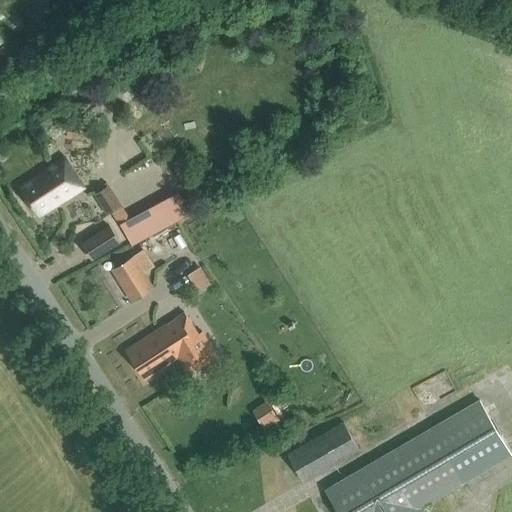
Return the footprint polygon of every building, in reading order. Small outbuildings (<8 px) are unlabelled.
[(39,214),(84,185),(65,156),(19,186),(39,214)] [(92,194),(106,214),(122,204),(107,184),(92,194)] [(147,207),(119,222),(131,244),(159,229),(147,207)] [(109,223),(81,241),(92,259),(121,241),(109,223)] [(153,286),(133,254),(110,268),(131,300),(153,286)] [(199,280),(215,278),(214,264),(197,265),(199,280)] [(184,310),(170,319),(126,349),(145,378),(178,356),(186,368),(215,348),(202,328),(198,331),(184,310)] [(475,347),(458,354),(464,370),(482,363),(475,347)] [(427,511),(423,503),(509,451),(479,399),(325,488),(339,511),(427,511)] [(343,420),(287,453),(303,481),(360,448),(343,420)] [(287,504),(291,511),(329,511),(318,489),(287,504)]
